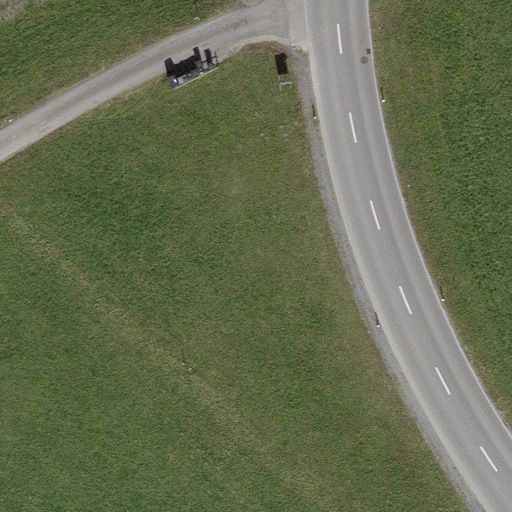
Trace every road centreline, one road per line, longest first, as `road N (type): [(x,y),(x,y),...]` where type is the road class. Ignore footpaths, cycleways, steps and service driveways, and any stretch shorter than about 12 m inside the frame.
road 1 (secondary): [(337,0),(362,164),(394,274),(439,374),(511,489)]
road 2 (track): [(296,0),(149,63),(0,148)]
